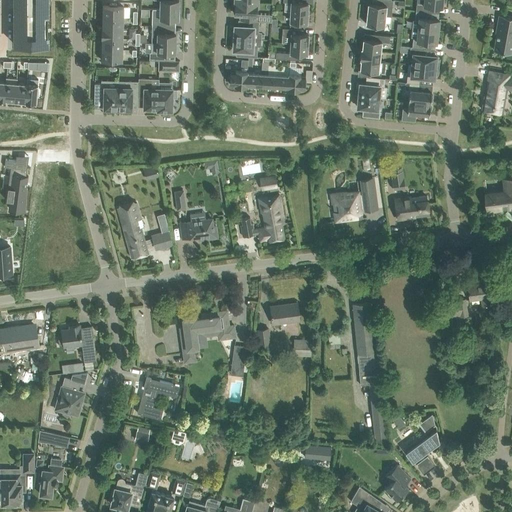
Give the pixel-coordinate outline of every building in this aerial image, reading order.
[(15,34),(15,45),(45,45),(45,34),(48,34),(48,16),(45,16),(45,0),(17,0),(18,10),(15,10),(15,23),(18,23),(18,34),(15,34)] [(160,0),(160,9),(179,9),(178,0),(160,0)] [(291,2),(291,11),(308,12),(308,2),(302,2),(302,0),(283,0),(283,2),(291,2)] [(367,14),(385,16),(391,16),(393,0),(378,0),(378,4),(369,3),(367,14)] [(417,1),(416,11),(428,12),(428,6),(442,7),(443,0),(424,0),(424,2),(417,1)] [(258,3),(234,2),(235,2),(234,13),(240,14),(240,20),(248,20),(259,21),(258,20),(258,14),(257,14),(258,3)] [(103,5),(102,16),(123,17),(124,6),(117,6),(117,3),(109,3),(109,5),(103,5)] [(152,9),(152,26),(166,26),(166,19),(178,19),(179,9),(160,9),(152,9)] [(308,12),(291,11),(290,26),(301,27),(301,22),(307,22),(308,12)] [(428,12),(416,11),(415,20),(419,20),(418,29),(439,31),(440,24),(439,24),(439,19),(429,18),(430,12),(428,12)] [(385,16),(367,14),(366,24),(384,26),(385,16)] [(511,16),(499,14),(495,35),(497,35),(494,50),(511,53),(511,16)] [(102,16),(102,27),(123,28),(123,17),(102,16)] [(259,32),(259,21),(248,20),(248,26),(235,26),(235,31),(232,31),(232,37),(253,39),(254,31),(259,32)] [(158,34),(158,43),(176,43),(176,33),(166,33),(166,26),(152,26),(152,33),(158,34)] [(102,27),(102,38),(123,39),(123,28),(102,27)] [(291,35),(291,43),(308,44),(309,34),(303,34),(303,29),(283,28),(282,35),(291,35)] [(412,46),(423,48),(426,48),(427,42),(437,43),(437,38),(438,38),(439,31),(418,29),(417,38),(413,37),(412,46)] [(364,38),(363,49),(381,51),(382,41),(390,42),(390,36),(374,34),(373,39),(364,38)] [(253,46),(253,39),(232,37),(232,44),(234,44),(234,49),(246,50),(246,56),(257,57),(258,46),(253,46)] [(102,38),(102,49),(122,49),(123,39),(102,38)] [(176,43),(158,43),(152,43),(151,52),(150,52),(150,60),(159,60),(165,60),(165,53),(175,53),(175,51),(178,51),(178,45),(176,44),(176,43)] [(308,44),(291,43),(290,52),(276,51),(276,58),(298,59),(298,53),(307,54),(308,44)] [(413,53),(411,64),(439,67),(439,60),(437,60),(437,55),(423,53),(423,48),(412,46),(411,46),(410,53),(413,53)] [(360,59),(361,60),(361,59),(380,61),(381,51),(363,49),(361,48),(360,59)] [(122,49),(102,49),(101,60),(108,60),(108,62),(115,62),(116,60),(122,61),(122,49)] [(361,59),(361,60),(360,70),(371,71),(371,74),(379,75),(381,75),(381,72),(384,72),(386,62),(380,61),(361,59)] [(179,60),(165,60),(159,60),(159,70),(179,70),(179,60)] [(407,75),(407,82),(419,83),(420,77),(435,79),(435,74),(438,74),(439,67),(411,64),(410,76),(407,75)] [(235,86),(246,86),(247,71),(236,70),(235,72),(231,72),(230,84),(235,84),(235,86)] [(484,95),(482,109),(503,113),(508,85),(511,85),(511,77),(509,77),(509,76),(510,74),(489,70),(487,79),(489,79),(486,95),(484,95)] [(247,85),(268,86),(268,74),(248,73),(248,71),(247,71),(246,86),(247,86),(247,85)] [(288,89),(289,73),(289,75),(268,74),(268,86),(288,87),(288,89)] [(289,73),(288,89),(300,90),(300,88),(305,88),(306,76),(301,76),(301,74),(289,73)] [(359,90),(359,95),(360,95),(379,97),(386,98),(387,86),(384,86),(384,78),(367,76),(366,84),(360,83),(359,90)] [(7,77),(5,100),(15,100),(17,78),(7,77)] [(17,78),(15,100),(24,101),(24,102),(25,102),(27,83),(26,83),(17,83),(17,78)] [(27,83),(25,102),(36,103),(37,96),(38,97),(39,90),(37,90),(38,84),(38,79),(27,78),(27,83)] [(157,110),(158,110),(158,88),(149,88),(149,78),(139,78),(138,99),(139,99),(139,95),(144,96),(144,108),(157,108),(157,110)] [(119,87),(118,109),(123,109),(123,111),(130,111),(130,109),(132,109),(132,98),(138,99),(138,96),(139,81),(128,80),(127,87),(119,87)] [(420,83),(419,83),(407,82),(405,82),(404,92),(409,93),(409,100),(430,103),(431,101),(433,101),(433,95),(431,95),(432,91),(419,89),(420,83)] [(113,109),(118,109),(119,87),(102,86),(102,83),(95,83),(94,97),(101,97),(101,102),(104,102),(104,108),(106,108),(106,110),(113,111),(113,109)] [(159,88),(158,110),(172,110),(172,97),(177,98),(177,89),(173,89),(173,88),(159,88)] [(358,99),(357,107),(363,108),(363,115),(379,117),(380,109),(378,109),(379,97),(360,95),(359,95),(358,99)] [(430,103),(409,100),(408,108),(403,107),(401,119),(415,121),(416,113),(429,115),(430,110),(432,110),(432,105),(430,104),(430,103)] [(6,159),(5,166),(11,167),(10,176),(12,176),(10,187),(8,187),(7,200),(12,201),(10,210),(23,211),(25,202),(23,201),(25,183),(27,183),(28,177),(26,177),(27,168),(15,166),(16,160),(6,159)] [(207,174),(219,174),(219,160),(207,160),(207,174)] [(402,171),(392,172),(393,179),(392,180),(393,189),(405,187),(404,178),(403,178),(402,171)] [(265,177),(267,188),(277,186),(275,175),(265,177)] [(334,211),(335,221),(358,218),(358,213),(362,213),(362,208),(365,208),(365,201),(375,199),(372,177),(361,179),(363,196),(360,196),(359,191),(350,192),(350,191),(338,192),(329,194),(331,204),(337,203),(338,211),(334,211)] [(486,193),(489,211),(511,207),(511,177),(504,179),(505,191),(486,193)] [(175,191),(176,198),(184,197),(183,190),(175,191)] [(253,229),(254,234),(259,233),(260,240),(268,239),(268,240),(285,237),(282,223),(284,223),(279,194),(267,196),(270,210),(263,211),(266,227),(253,229)] [(395,199),(398,219),(407,218),(407,216),(429,213),(426,196),(410,198),(410,199),(403,200),(402,197),(395,199)] [(117,208),(131,258),(149,253),(141,226),(143,226),(137,202),(117,208)] [(191,221),(181,222),(183,238),(199,236),(199,239),(217,237),(215,225),(213,225),(212,218),(206,219),(205,211),(190,213),(191,221)] [(242,218),(243,225),(251,223),(250,216),(242,218)] [(154,246),(168,242),(166,234),(152,238),(154,246)] [(0,273),(12,272),(10,246),(0,246),(0,273)] [(468,285),(469,295),(470,299),(482,298),(483,306),(490,305),(489,297),(490,296),(489,290),(488,280),(480,281),(481,283),(468,285)] [(438,303),(440,318),(466,315),(465,300),(438,303)] [(271,306),(272,316),(273,323),(300,320),(298,302),(271,306)] [(354,314),(359,370),(361,385),(369,384),(376,444),(387,443),(380,383),(382,383),(380,368),(377,368),(372,312),(371,302),(352,304),(354,314)] [(202,317),(195,318),(197,330),(203,329),(216,327),(222,327),(224,338),(225,338),(236,336),(236,334),(234,325),(229,325),(227,310),(201,313),(202,317)] [(184,326),(180,327),(185,362),(195,360),(197,360),(195,348),(199,348),(197,330),(195,318),(195,317),(183,318),(184,326)] [(62,330),(63,338),(58,339),(59,346),(64,345),(64,346),(82,344),(84,362),(96,360),(93,337),(88,338),(82,339),(80,324),(70,325),(70,328),(62,330)] [(20,325),(0,328),(3,351),(14,349),(13,341),(21,340),(22,348),(40,346),(39,336),(37,336),(35,325),(20,327),(20,325)] [(257,330),(259,346),(267,345),(268,357),(275,356),(274,343),(270,344),(268,329),(257,330)] [(312,340),(294,340),(293,355),(311,356),(312,340)] [(250,362),(233,359),(231,374),(242,376),(243,371),(249,371),(250,362)] [(65,377),(56,408),(62,410),(62,411),(62,412),(62,413),(63,413),(63,414),(64,415),(65,415),(65,416),(66,416),(67,416),(68,416),(69,416),(69,415),(70,415),(70,414),(71,414),(71,413),(78,415),(78,413),(79,413),(81,408),(80,407),(84,392),(78,391),(81,381),(85,382),(87,372),(72,374),(71,378),(65,377)] [(147,376),(144,387),(140,400),(137,413),(160,418),(163,409),(153,406),(157,391),(170,394),(173,383),(147,376)] [(422,471),(424,474),(435,465),(433,463),(427,455),(425,457),(422,454),(440,441),(436,428),(433,431),(431,428),(435,425),(432,413),(418,424),(425,432),(429,429),(431,432),(416,444),(413,441),(407,445),(409,448),(405,452),(412,461),(418,457),(421,460),(416,463),(422,471)] [(40,429),(38,441),(50,442),(58,444),(67,446),(70,436),(60,434),(52,432),(40,429)] [(184,441),(186,432),(174,429),(172,439),(174,442),(179,444),(184,441)] [(134,439),(147,443),(149,433),(136,430),(134,439)] [(306,444),(305,456),(330,459),(331,446),(306,444)] [(24,471),(34,471),(34,453),(24,453),(24,471)] [(38,477),(37,487),(41,487),(40,494),(52,495),(53,484),(56,484),(58,482),(58,479),(62,480),(63,466),(61,466),(61,459),(51,458),(50,465),(49,465),(49,470),(43,469),(42,474),(39,473),(38,477)] [(397,464),(385,475),(391,482),(385,487),(388,491),(388,493),(391,496),(393,496),(397,500),(409,488),(405,484),(411,478),(397,464)] [(153,487),(148,503),(145,511),(169,511),(174,496),(155,491),(160,474),(151,471),(147,485),(153,487)] [(136,483),(134,485),(124,483),(123,489),(115,488),(114,492),(112,492),(110,499),(112,500),(111,504),(115,505),(115,507),(122,509),(123,507),(127,508),(129,500),(133,501),(132,504),(140,506),(148,474),(139,472),(136,483)] [(0,490),(2,490),(2,503),(5,503),(6,505),(11,505),(12,503),(20,503),(20,502),(21,502),(21,490),(25,490),(25,475),(15,475),(15,477),(0,477),(0,490)] [(173,492),(182,495),(186,481),(176,478),(173,492)] [(187,480),(183,494),(189,496),(193,481),(187,480)] [(382,501),(374,495),(359,486),(351,501),(364,508),(361,511),(382,511),(377,509),(382,501)] [(206,499),(205,505),(189,500),(185,511),(216,511),(220,500),(211,497),(210,497),(209,497),(208,497),(207,498),(206,499)] [(251,511),(255,501),(243,498),(239,511),(251,511)]
